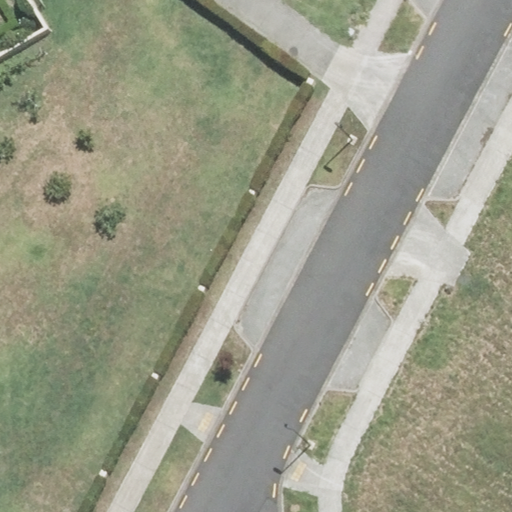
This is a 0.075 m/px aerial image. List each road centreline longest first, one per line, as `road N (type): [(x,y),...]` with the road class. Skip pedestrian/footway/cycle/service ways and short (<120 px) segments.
road 1 (residential): [(226,511),(415,124)]
road 2 (residential): [(415,124),(249,0)]
road 3 (residential): [(415,124),(490,0)]
